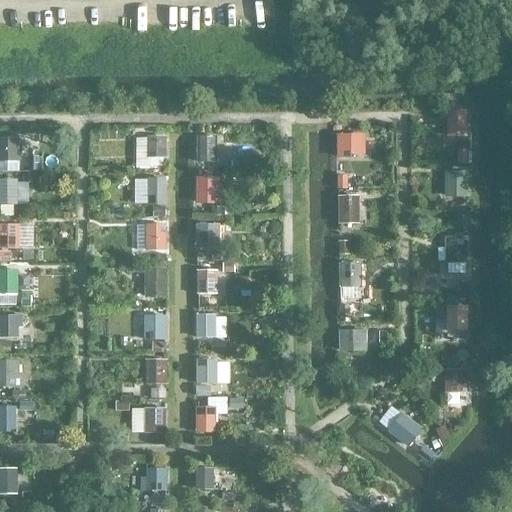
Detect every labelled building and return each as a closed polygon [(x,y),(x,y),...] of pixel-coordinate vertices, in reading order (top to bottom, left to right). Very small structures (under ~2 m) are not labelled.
[(75,30),(51,31),(51,48),(75,48),(75,30)] [(465,112),(448,112),(448,145),(466,144),(465,112)] [(0,136),(0,167),(11,167),(11,137),(0,136)] [(212,143),(189,143),(189,174),(212,174),(212,143)] [(349,175),(349,143),(329,143),(329,175),(349,175)] [(156,213),(156,174),(133,174),(133,213),(156,213)] [(0,219),(0,251),(13,251),(13,219),(0,219)] [(210,266),(209,223),(187,223),(188,266),(210,266)] [(467,237),(442,238),(442,269),(468,269),(467,237)] [(364,290),(365,257),(346,256),(345,290),(364,290)] [(158,266),(135,267),(136,301),(159,301),(158,266)] [(207,313),(190,314),(191,349),(208,348),(207,313)] [(0,318),(0,343),(10,343),(10,318),(0,318)] [(168,350),(169,326),(145,325),(145,340),(154,340),(154,350),(168,350)] [(369,350),(369,328),(339,327),(339,350),(369,350)] [(0,384),(22,384),(21,358),(0,358),(0,384)] [(212,382),(232,382),(232,358),(197,359),(197,395),(213,395),(212,382)] [(158,361),(134,362),(135,397),(158,396),(158,361)] [(467,370),(445,370),(444,397),(466,398),(467,370)] [(229,413),(231,396),(209,395),(208,412),(229,413)] [(0,404),(0,441),(12,441),(12,404),(0,404)] [(185,405),(185,442),(207,442),(207,405),(185,405)] [(133,406),(134,433),(169,432),(169,406),(133,406)] [(421,435),(404,421),(391,436),(408,450),(421,435)] [(11,460),(0,460),(0,495),(11,495),(11,460)] [(215,466),(196,467),(197,488),(216,488),(215,466)] [(161,471),(136,471),(136,503),(161,503),(161,471)]
